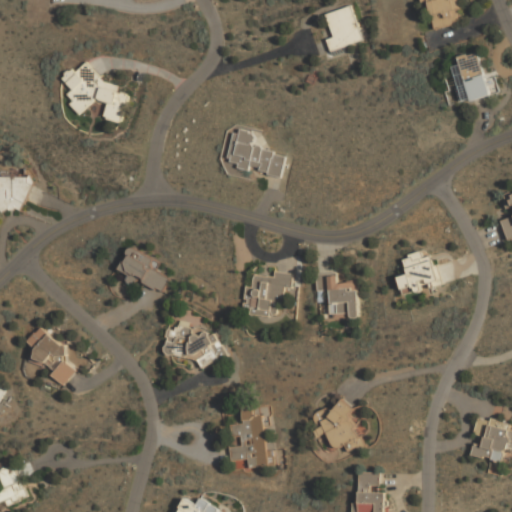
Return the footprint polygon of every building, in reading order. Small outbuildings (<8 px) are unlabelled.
[(421,0),(421,1),(424,0),(428,0),(434,29),(463,23),(458,0),(421,0)] [(363,41),(352,6),(326,14),(334,37),(327,39),(331,51),(363,41)] [(494,71),(483,74),(478,52),(450,60),(461,103),(500,93),(494,71)] [(122,123),(131,94),(123,91),(116,83),(103,79),(88,60),(65,78),(72,88),(70,95),(74,100),(73,105),(80,114),(99,99),(108,102),(104,117),(122,123)] [(286,154),(253,147),(255,134),(234,130),(228,161),(239,162),(238,168),(250,170),(282,175),(286,154)] [(0,209),(29,209),(29,175),(0,175),(0,209)] [(511,192),(505,195),(509,206),(511,205),(511,215),(502,219),(509,241),(511,240),(511,192)] [(164,291),(171,277),(157,270),(161,261),(132,246),(120,269),(164,291)] [(403,257),(409,273),(398,277),(405,296),(444,282),(434,254),(425,258),(422,250),(403,257)] [(255,274),(254,287),(250,287),(248,313),(281,316),(283,287),(293,288),(294,272),(275,271),(275,276),(255,274)] [(359,280),(339,281),(339,272),(319,273),(320,291),(331,291),(331,317),(360,316),(359,280)] [(163,331),(175,360),(196,352),(202,367),(228,357),(218,332),(208,336),(205,327),(195,331),(190,320),(163,331)] [(78,368),(64,359),(71,349),(41,328),(31,342),(39,348),(32,357),(68,382),(78,368)] [(335,449),(353,440),(358,450),(369,445),(347,399),(312,416),(321,436),(328,433),(335,449)] [(263,407),(241,410),(243,422),(235,423),(238,445),(231,446),(233,460),(245,459),(246,469),(271,465),(263,407)] [(472,455),(507,462),(511,439),(511,425),(480,418),(472,455)] [(0,506),(29,496),(17,464),(0,470),(7,488),(0,490),(0,506)] [(387,511),(387,491),(380,491),(380,471),(360,471),(361,501),(354,501),(354,511),(387,511)] [(184,498),(179,511),(226,511),(227,510),(200,500),(199,503),(184,498)]
